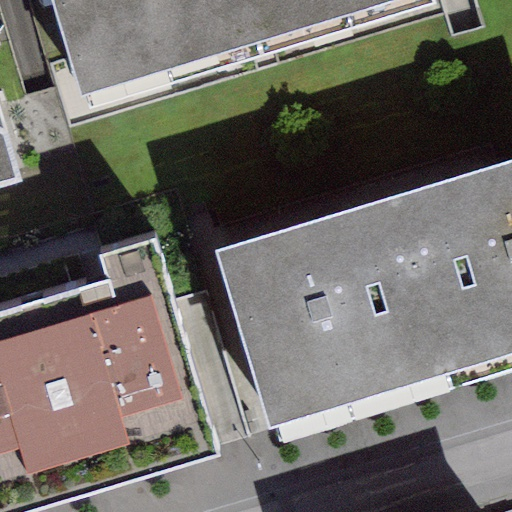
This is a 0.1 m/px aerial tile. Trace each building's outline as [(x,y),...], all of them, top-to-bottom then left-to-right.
[(85,112),(256,61),(238,0),(43,0),(78,114),(85,112)] [(434,0),(238,0),(256,61),(429,8),(436,6),(434,0)] [(433,20),(429,8),(256,61),(260,74),(433,20)] [(89,125),(260,74),(256,61),(85,112),(89,125)] [(0,129),(0,205),(20,199),(0,129)] [(511,179),(392,215),(445,392),(511,371),(511,179)] [(274,443),(445,392),(392,215),(214,269),(267,445),(274,443)] [(0,511),(82,511),(218,473),(154,257),(102,273),(110,300),(0,332),(0,511)] [(511,385),(511,371),(445,392),(449,405),(511,385)] [(278,457),(449,405),(445,392),(274,443),(278,457)]
